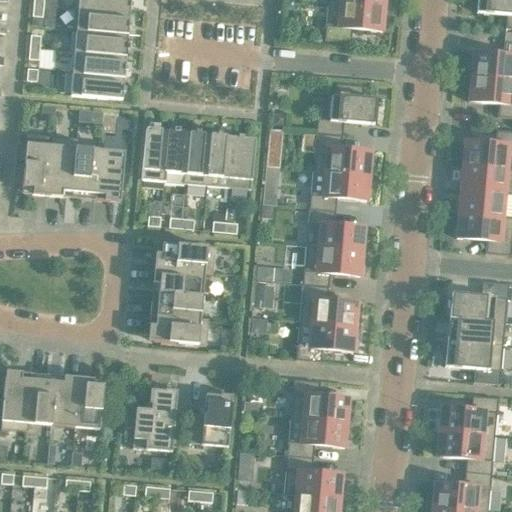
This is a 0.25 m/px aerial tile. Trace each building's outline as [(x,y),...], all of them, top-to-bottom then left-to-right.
[(129,15),(130,0),(78,0),(78,11),(129,15)] [(327,0),(328,4),(383,9),(384,0),(327,0)] [(511,0),(477,0),(476,15),(506,17),(505,30),(511,31),(511,0)] [(381,34),(383,9),(328,4),(324,42),(350,44),(351,31),(381,34)] [(42,19),(43,7),(33,6),(32,18),(42,19)] [(127,37),(129,15),(78,11),(76,32),(127,37)] [(125,58),(127,37),(76,32),(74,54),(125,58)] [(511,82),(511,35),(504,34),(502,57),(473,54),(471,67),(466,67),(465,78),(470,79),(511,82)] [(40,38),(30,37),(29,49),(39,50),(40,38)] [(38,62),(39,50),(29,49),(28,62),(38,62)] [(123,79),(125,58),(74,54),(72,75),(123,79)] [(37,72),(27,71),(26,83),(36,84),(37,72)] [(121,102),(123,79),(72,75),(70,98),(121,102)] [(511,120),(511,82),(470,79),(468,103),(498,106),(497,119),(511,120)] [(335,98),(331,98),(329,122),(317,121),(316,136),(341,139),(343,124),(373,127),(375,102),(362,100),(363,88),(336,86),(335,98)] [(103,117),(102,134),(117,136),(118,119),(103,117)] [(163,184),(168,133),(145,131),(140,182),(163,184)] [(465,143),(462,167),(506,171),(508,149),(511,149),(511,133),(496,132),(494,145),(465,143)] [(185,186),(189,135),(168,133),(163,184),(165,184),(165,176),(184,178),(183,186),(185,186)] [(206,188),(211,137),(189,135),(185,186),(206,188)] [(340,151),(341,139),(316,136),(312,173),(368,178),(370,153),(340,151)] [(227,190),(232,139),(211,137),(206,188),(227,190)] [(47,198),(52,140),(27,138),(22,190),(32,190),(32,196),(47,198)] [(250,192),(255,141),(232,139),(227,190),(250,192)] [(71,194),(76,142),(52,140),(47,198),(61,199),(62,193),(71,194)] [(94,202),(99,152),(76,150),(77,142),(76,142),(71,194),(80,195),(79,201),(94,202)] [(120,199),(124,154),(99,152),(94,202),(109,204),(110,198),(120,199)] [(462,167),(460,191),(504,195),(504,196),(511,196),(511,171),(506,171),(462,167)] [(366,203),(368,178),(312,173),(309,211),(335,213),(336,200),(366,203)] [(460,191),(458,215),(502,219),(502,218),(511,219),(511,196),(504,196),(504,195),(460,191)] [(273,208),(261,207),(260,220),(271,221),(273,208)] [(333,226),(335,213),(309,211),(307,227),(319,228),(317,249),(317,250),(361,254),(363,229),(333,226)] [(458,215),(456,240),(486,243),(485,252),(484,256),(510,258),(511,240),(511,219),(502,218),(502,219),(458,215)] [(148,218),(147,228),(159,229),(160,219),(148,218)] [(180,231),(181,221),(169,220),(168,230),(180,231)] [(193,232),(194,222),(181,221),(180,231),(193,232)] [(223,235),(224,225),(212,224),(211,234),(223,235)] [(236,236),(236,226),(224,225),(223,235),(236,236)] [(212,275),(214,250),(162,246),(161,256),(155,255),(154,270),(212,275)] [(317,250),(317,249),(305,248),(302,287),(328,289),(329,276),(359,279),(361,254),(317,250)] [(202,299),(204,276),(212,277),(212,275),(154,270),(152,285),(159,286),(158,295),(202,299)] [(483,285),(482,298),(506,300),(507,290),(508,287),(483,285)] [(272,288),(255,287),(254,307),(270,309),(272,288)] [(327,302),(328,289),(302,287),(299,324),(354,329),(356,305),(327,302)] [(200,321),(202,299),(158,295),(157,304),(151,303),(149,318),(207,323),(208,322),(200,321)] [(504,325),(506,300),(482,298),(451,295),(448,320),(504,325)] [(238,326),(238,316),(229,315),(229,325),(238,326)] [(205,348),(207,323),(149,318),(148,333),(154,333),(153,344),(205,348)] [(502,349),(504,325),(448,320),(446,344),(502,349)] [(265,323),(253,322),(252,334),(264,335),(265,323)] [(352,354),(354,329),(299,324),(295,362),(321,365),(322,352),(352,354)] [(500,374),(502,349),(446,344),(441,343),(440,355),(445,356),(444,369),(474,371),(472,385),(498,387),(500,374)] [(0,431),(25,434),(30,376),(16,374),(15,380),(5,379),(0,430),(0,431)] [(50,428),(54,384),(45,383),(45,377),(30,376),(25,434),(26,434),(27,426),(50,428)] [(74,430),(78,380),(63,379),(63,385),(54,384),(50,428),(74,430)] [(99,432),(103,388),(92,387),(93,381),(78,380),(74,430),(99,432)] [(318,398),(319,385),(293,382),(290,420),(346,425),(348,400),(318,398)] [(153,385),(152,391),(150,391),(149,405),(151,405),(150,411),(135,410),(133,432),(132,450),(171,454),(177,392),(165,391),(165,387),(153,385)] [(208,391),(207,396),(205,396),(204,410),(206,411),(206,417),(190,415),(188,446),(227,449),(232,397),(220,396),(220,392),(208,391)] [(494,439),(497,404),(497,401),(472,398),(470,411),(440,409),(438,433),(494,439)] [(123,409),(121,431),(133,432),(135,410),(123,409)] [(343,450),(346,425),(290,420),(287,458),(312,460),(314,447),(343,450)] [(490,476),(494,439),(438,433),(436,458),(466,461),(465,474),(490,476)] [(80,469),(81,455),(71,454),(70,468),(80,469)] [(339,501),(341,476),(311,473),(312,460),(287,458),(283,496),(295,498),(295,497),(339,501)] [(487,511),(490,476),(465,474),(464,487),(434,484),(432,498),(427,497),(426,508),(432,509),(467,511),(487,511)] [(12,487),(13,477),(1,476),(0,486),(12,487)] [(34,489),(34,479),(22,478),(21,488),(34,489)] [(46,490),(46,480),(34,479),(34,489),(46,490)] [(77,493),(77,482),(65,481),(64,492),(77,493)] [(89,494),(89,483),(77,482),(77,493),(89,494)] [(134,498),(135,488),(123,487),(122,497),(134,498)] [(156,500),(157,490),(145,489),(144,499),(156,500)] [(168,501),(169,491),(157,490),(156,500),(168,501)] [(235,506),(247,507),(249,493),(236,491),(235,506)] [(199,504),(200,493),(188,492),(187,503),(199,504)] [(211,505),(212,494),(200,493),(199,504),(211,505)] [(337,511),(339,501),(295,497),(295,498),(293,511),(337,511)]
